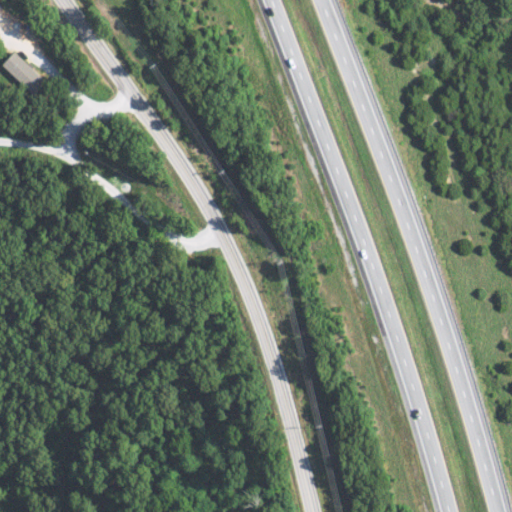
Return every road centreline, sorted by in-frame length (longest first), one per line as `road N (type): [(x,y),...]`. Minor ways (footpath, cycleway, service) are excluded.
road 1 (tertiary): [(62,0),(209,206),(273,364),(319,511)]
road 2 (trunk): [(270,0),(420,395),(453,511)]
road 3 (trunk): [(491,511),(378,155),(318,0)]
road 4 (residential): [(143,108),(91,106),(6,24)]
